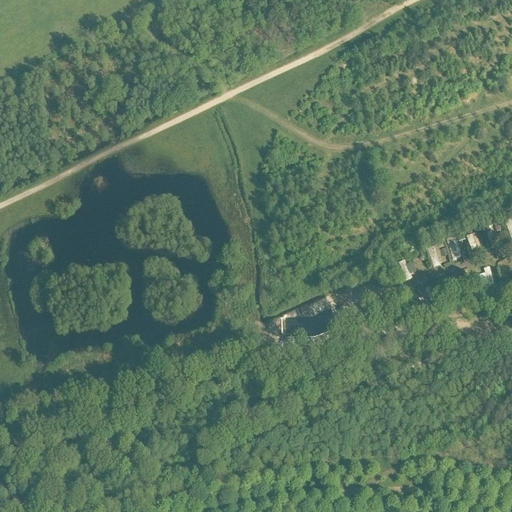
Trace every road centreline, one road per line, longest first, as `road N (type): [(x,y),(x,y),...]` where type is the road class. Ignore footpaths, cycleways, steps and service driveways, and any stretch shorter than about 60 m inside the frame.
road 1 (track): [(414,0),(0,206)]
road 2 (track): [(95,511),(511,329)]
road 3 (track): [(511,102),(332,156),(230,95),(148,33),(133,12)]
road 4 (track): [(0,442),(407,330)]
road 5 (track): [(224,511),(360,490),(445,494),(511,509)]
road 6 (track): [(360,490),(511,428)]
road 7 (track): [(133,12),(0,77)]
